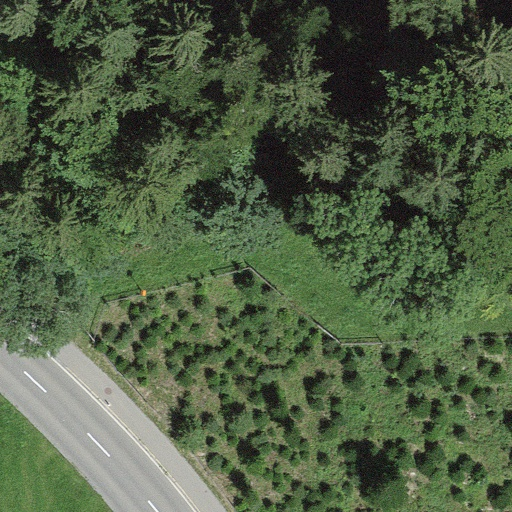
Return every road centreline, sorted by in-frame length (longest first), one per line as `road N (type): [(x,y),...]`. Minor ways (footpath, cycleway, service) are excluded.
road 1 (track): [(6,353),(34,324),(105,285),(263,246),(354,322),(511,318)]
road 2 (tertiary): [(0,348),(159,511)]
